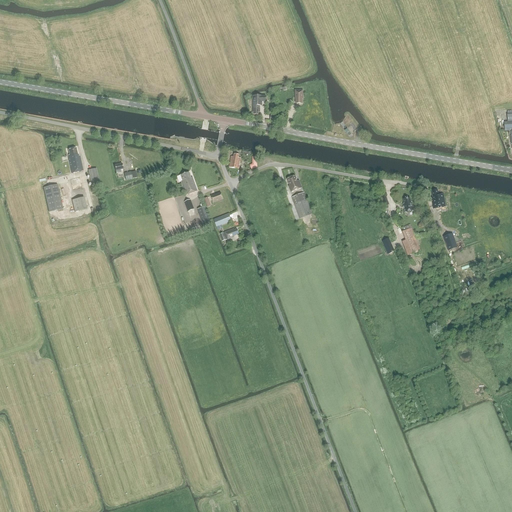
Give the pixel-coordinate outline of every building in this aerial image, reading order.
[(253,96),(252,112),(254,112),(254,114),(258,114),(258,113),(260,113),(260,106),(262,106),(262,102),(266,102),(266,96),(253,96)] [(69,155),(68,155),(69,158),(68,158),(69,161),(72,173),(83,171),(80,157),(79,157),(78,154),(77,154),(76,148),(68,150),(69,155)] [(239,169),(241,158),(239,158),(239,155),(234,154),(233,157),(231,157),(229,168),(239,169)] [(120,170),(123,169),(122,164),(114,166),(116,173),(121,172),(120,170)] [(92,187),(100,185),(96,169),(88,170),(92,187)] [(132,179),(131,172),(124,174),(126,181),(132,179)] [(186,195),(197,191),(193,178),(191,178),(189,172),(181,175),(183,181),(182,182),(186,195)] [(295,176),(287,179),(289,186),(288,186),(291,192),(302,188),(299,180),(297,181),(295,176)] [(49,212),(63,209),(57,185),(43,188),(49,212)] [(431,196),(433,209),(446,207),(445,205),(444,205),(444,201),(445,201),(444,194),(438,195),(437,190),(432,191),(433,195),(431,196)] [(223,199),(220,193),(211,196),(213,203),(223,199)] [(312,214),(305,196),(304,193),(292,197),(293,201),(300,219),(312,214)] [(72,200),(75,212),(87,209),(84,198),(72,200)] [(410,198),(404,200),(404,204),(403,204),(405,213),(413,211),(412,202),(411,202),(410,198)] [(188,212),(194,209),(190,200),(184,202),(188,212)] [(197,209),(199,214),(201,222),(209,219),(205,207),(197,209)] [(223,218),(214,222),(216,227),(225,223),(223,218)] [(421,251),(416,238),(410,225),(402,228),(404,232),(402,232),(406,241),(402,242),(408,256),(421,251)] [(225,233),(220,235),(222,242),(234,238),(233,236),(239,234),(237,229),(235,230),(234,229),(225,233)] [(452,234),(444,237),(448,250),(457,247),(452,234)] [(382,242),(388,255),(395,252),(389,239),(382,242)] [(442,324),(447,327),(452,320),(447,317),(442,324)]
